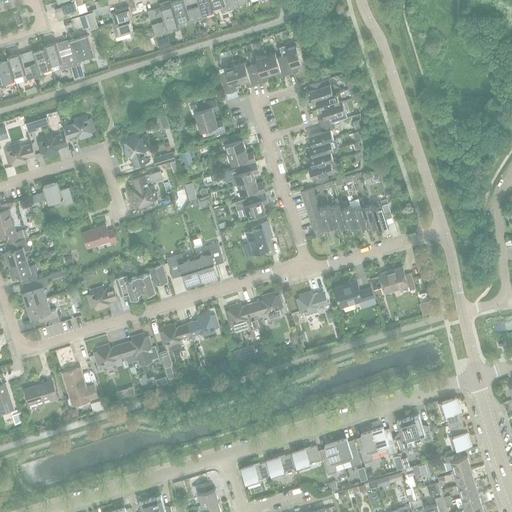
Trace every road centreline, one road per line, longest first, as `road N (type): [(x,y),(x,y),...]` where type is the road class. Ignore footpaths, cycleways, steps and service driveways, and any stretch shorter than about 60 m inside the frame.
road 1 (residential): [(310,265),(288,265),(25,350),(0,294)]
road 2 (residential): [(225,456),(477,376)]
road 3 (residential): [(442,230),(378,34),(359,0)]
road 4 (residential): [(44,511),(225,456)]
road 5 (residential): [(0,184),(104,152),(122,212)]
road 6 (residential): [(464,313),(502,296),(498,215),(511,178)]
road 7 (residential): [(442,230),(310,265)]
road 8 (residential): [(310,265),(268,139)]
road 9 (residential): [(511,499),(477,376)]
road 10 (residential): [(268,139),(309,126),(297,89),(256,103)]
